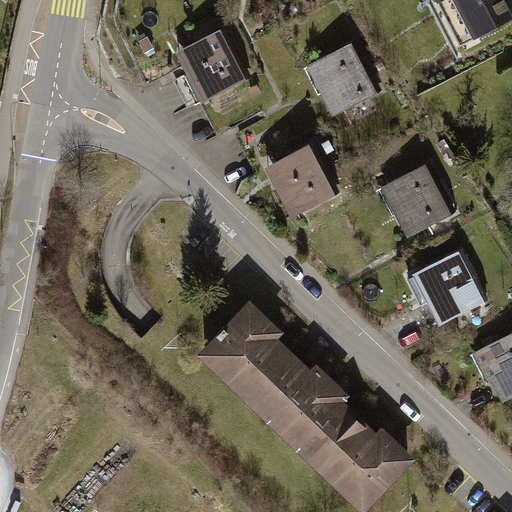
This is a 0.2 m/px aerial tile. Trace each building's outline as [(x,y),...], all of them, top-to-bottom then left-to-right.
[(436,0),(460,45),(511,18),(511,14),(504,0),(436,0)] [(246,84),(225,38),(182,58),(203,104),(246,84)] [(374,99),(351,51),(308,71),(331,119),(374,99)] [(334,197),(311,150),(267,171),(290,218),(334,197)] [(451,225),(424,171),(380,194),(406,247),(451,225)] [(479,311),(456,262),(415,281),(438,330),(479,311)] [(197,352),(363,511),(364,511),(414,461),(246,300),(197,352)] [(511,403),(511,342),(479,358),(503,408),(511,403)]
